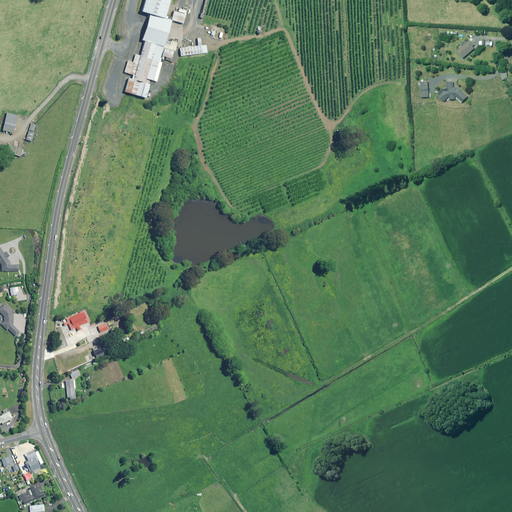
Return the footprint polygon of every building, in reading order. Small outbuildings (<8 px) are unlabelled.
[(146,0),(143,12),(166,18),(170,0),(146,0)] [(186,15),(174,12),(171,20),(183,24),(186,15)] [(171,23),(149,17),(141,43),(145,44),(134,83),(127,81),(123,95),(142,100),(148,81),(154,82),(171,23)] [(177,43),(166,40),(164,48),(174,51),(177,43)] [(473,44),(470,41),(458,51),(464,58),(474,49),(471,45),(473,44)] [(206,46),(181,50),(182,58),(208,54),(206,46)] [(441,96),(440,97),(445,102),(450,97),(450,100),(456,100),(456,96),(463,103),(469,97),(460,89),(458,89),(454,88),(454,82),(447,83),(447,90),(449,90),(449,91),(445,91),(442,89),(438,93),(441,96)] [(17,116),(7,113),(2,131),(13,134),(17,116)] [(34,133),(28,131),(26,140),(31,142),(34,133)] [(22,149),(9,146),(7,153),(20,157),(22,149)] [(12,261),(9,256),(6,252),(4,253),(0,247),(0,264),(1,265),(1,272),(20,271),(20,265),(10,265),(10,262),(12,261)] [(19,295),(18,287),(10,289),(11,296),(19,295)] [(13,324),(13,312),(5,303),(0,308),(0,313),(4,317),(4,322),(1,325),(7,331),(8,330),(15,337),(20,332),(12,325),(13,324)] [(80,310),(63,317),(68,329),(85,322),(80,310)] [(107,330),(105,324),(97,327),(100,333),(107,330)] [(102,354),(99,348),(93,351),(95,356),(102,354)] [(79,376),(76,371),(69,374),(71,379),(79,376)] [(73,385),(73,381),(65,381),(66,398),(69,398),(69,400),(75,399),(74,389),(75,389),(75,385),(73,385)] [(12,419),(8,412),(0,416),(0,423),(1,423),(2,424),(12,419)] [(41,456),(40,455),(37,449),(24,454),(27,460),(24,461),(29,472),(41,467),(39,463),(43,462),(40,456),(41,456)] [(1,459),(4,468),(9,466),(8,465),(10,465),(8,457),(1,459)] [(40,493),(37,485),(29,488),(32,495),(29,496),(27,492),(18,496),(20,501),(22,500),(24,505),(45,496),(43,491),(40,493)]
